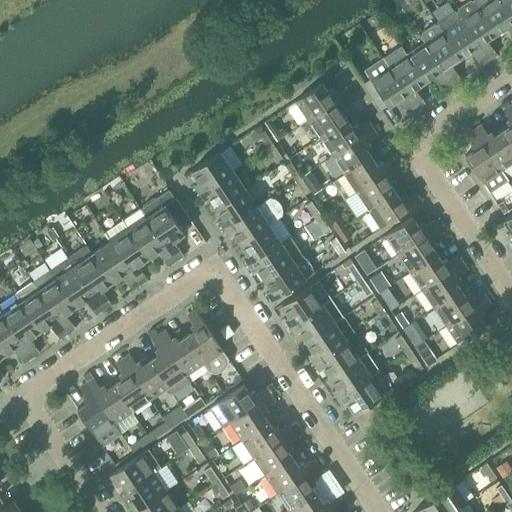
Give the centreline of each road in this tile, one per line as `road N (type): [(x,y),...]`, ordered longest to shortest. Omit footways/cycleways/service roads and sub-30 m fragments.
road 1 (residential): [(378,511),(215,276),(192,283),(31,396),(34,414),(98,511)]
road 2 (residential): [(511,77),(420,147),(511,293)]
